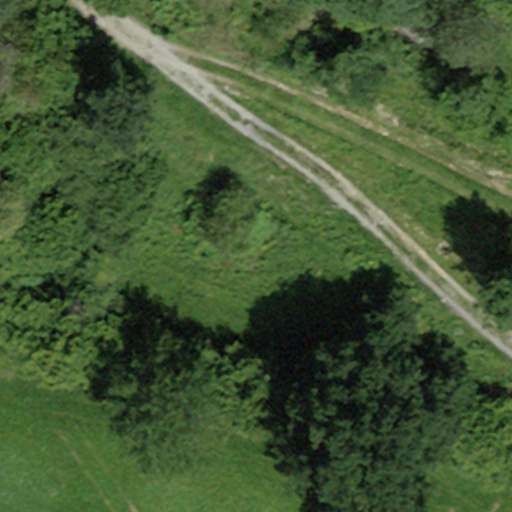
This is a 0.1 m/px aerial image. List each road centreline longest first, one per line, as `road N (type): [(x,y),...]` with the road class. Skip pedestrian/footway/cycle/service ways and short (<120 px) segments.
road 1 (track): [(94,0),(259,136),(339,188),(511,346)]
road 2 (track): [(178,69),(188,60),(399,139),(511,192)]
